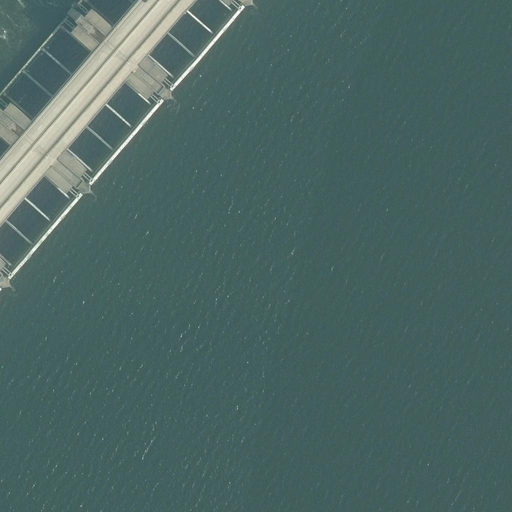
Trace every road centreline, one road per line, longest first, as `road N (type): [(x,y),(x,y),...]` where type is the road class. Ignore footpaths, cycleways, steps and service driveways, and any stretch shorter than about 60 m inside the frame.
road 1 (unclassified): [(0,214),(185,0)]
road 2 (trunk): [(0,194),(167,0)]
road 3 (trunk): [(147,0),(0,170)]
